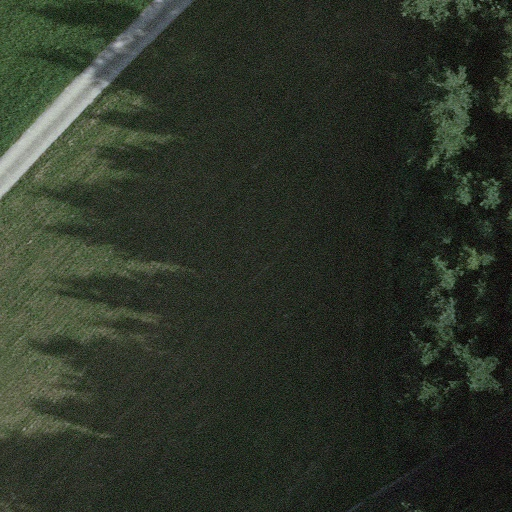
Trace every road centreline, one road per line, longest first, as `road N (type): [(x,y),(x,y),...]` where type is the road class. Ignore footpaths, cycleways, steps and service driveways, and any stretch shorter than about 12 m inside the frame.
road 1 (track): [(0,185),(178,0)]
road 2 (tertiary): [(376,511),(511,418)]
